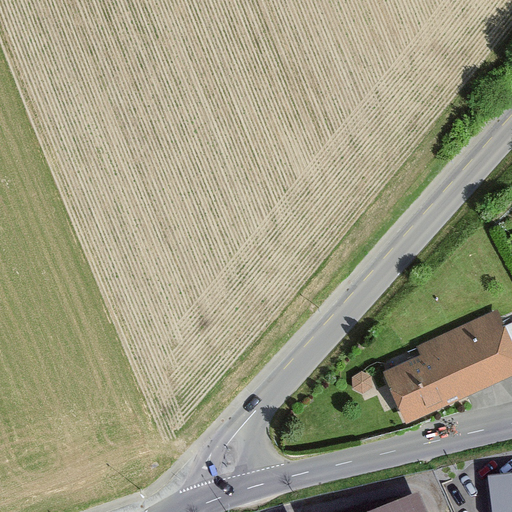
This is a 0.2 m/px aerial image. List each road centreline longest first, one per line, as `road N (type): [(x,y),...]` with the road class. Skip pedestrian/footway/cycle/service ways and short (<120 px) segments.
road 1 (tertiary): [(230,492),(235,436),(511,124)]
road 2 (tertiary): [(511,423),(230,492)]
